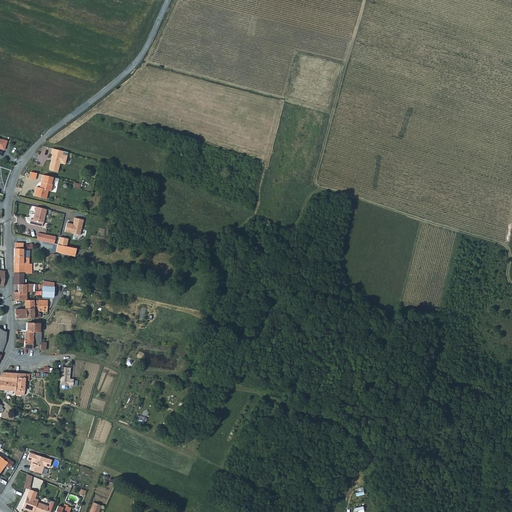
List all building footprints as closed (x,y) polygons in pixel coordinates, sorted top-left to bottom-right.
[(49,170),(58,172),(60,163),(65,164),(67,156),(62,155),(63,151),(52,149),(51,154),(52,154),(51,158),(49,170)] [(54,177),(42,174),(40,185),(51,187),(54,177)] [(30,219),(29,224),(42,227),(47,209),(36,206),(32,219),(30,219)] [(79,235),(82,220),(73,217),(71,223),(65,222),(63,231),(79,235)] [(37,232),(35,239),(42,240),(44,233),(37,232)] [(54,236),(44,233),(42,240),(45,241),(53,243),(54,236)] [(68,239),(60,237),(58,244),(67,246),(68,239)] [(67,246),(58,244),(56,252),(75,256),(77,248),(67,246)] [(23,257),(23,248),(22,248),(14,248),(13,273),(23,273),(29,273),(29,263),(29,257),(23,257)] [(24,300),(26,300),(26,284),(23,284),(23,273),(13,273),(13,284),(17,284),(17,291),(13,291),(13,299),(24,300)] [(54,286),(42,285),(42,296),(54,297),(54,286)] [(39,311),(41,311),(47,311),(47,300),(26,300),(24,300),(25,308),(39,308),(39,311)] [(15,318),(39,318),(39,313),(41,313),(41,311),(39,311),(39,308),(25,308),(15,308),(15,318)] [(40,323),(27,322),(26,331),(33,331),(34,331),(40,332),(40,323)] [(24,340),(24,343),(24,347),(32,348),(33,331),(26,331),(16,330),(16,333),(24,334),(24,340)] [(34,331),(33,343),(40,344),(40,341),(41,332),(40,332),(34,331)] [(60,366),(58,384),(72,385),(73,378),(68,378),(69,367),(60,366)] [(24,390),(25,379),(26,373),(17,372),(2,371),(0,375),(0,388),(15,390),(16,389),(24,390)] [(52,460),(30,453),(27,460),(32,462),(29,470),(42,474),(44,466),(50,468),(52,460)] [(5,457),(3,459),(0,457),(0,471),(5,464),(9,467),(13,462),(5,457)] [(32,511),(33,511),(35,511),(43,511),(44,511),(46,511),(48,506),(37,502),(38,500),(34,498),(37,492),(29,489),(22,508),(32,511)] [(94,502),(89,511),(99,511),(102,505),(94,502)]
